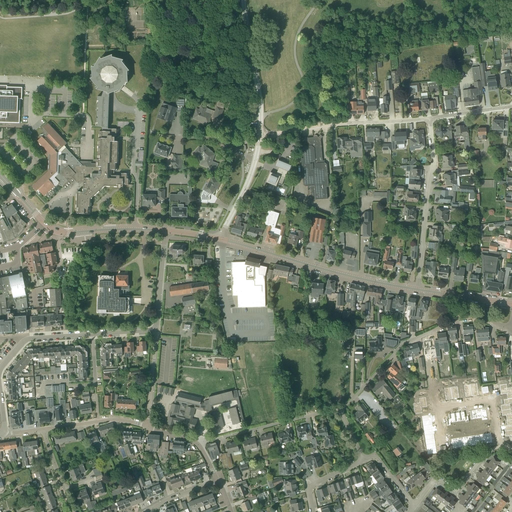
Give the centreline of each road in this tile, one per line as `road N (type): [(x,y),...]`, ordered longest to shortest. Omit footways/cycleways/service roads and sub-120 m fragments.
road 1 (tertiary): [(418,290),(219,239)]
road 2 (residential): [(509,330),(470,318),(406,340),(339,409)]
road 3 (residential): [(418,290),(432,168),(429,120)]
road 4 (residential): [(259,136),(429,120)]
road 5 (residential): [(498,447),(490,399),(434,408),(441,455)]
road 6 (residential): [(339,409),(196,444)]
road 7 (residential): [(259,136),(243,0)]
road 8 (unknown): [(322,127),(327,197),(304,199),(299,175)]
